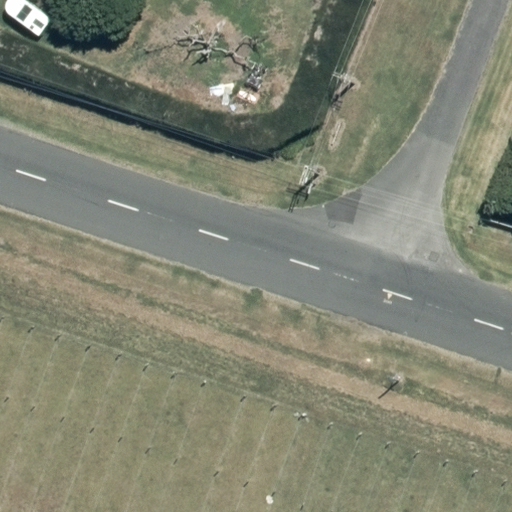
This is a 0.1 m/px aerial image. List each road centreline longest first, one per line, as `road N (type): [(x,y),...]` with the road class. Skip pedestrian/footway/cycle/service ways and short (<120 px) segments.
road 1 (residential): [(0,163),(386,289)]
road 2 (unclassified): [(491,0),(386,289)]
road 3 (residential): [(386,289),(511,330)]
